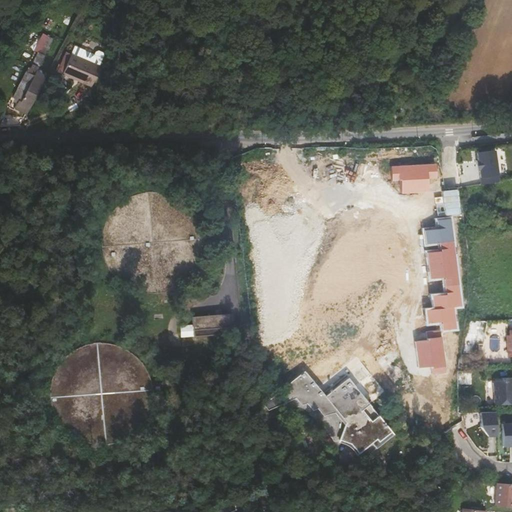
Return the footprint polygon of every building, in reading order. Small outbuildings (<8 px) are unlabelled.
[(134,35),(146,40),(149,33),(137,28),(134,35)] [(76,42),(68,62),(98,73),(106,53),(104,52),(108,42),(106,39),(102,37),(100,38),(98,41),(89,37),(89,38),(79,33),(78,33),(75,39),(77,40),(76,42)] [(65,51),(58,71),(62,72),(70,53),(65,51)] [(41,103),(60,63),(41,55),(26,85),(31,88),(27,97),(41,103)] [(34,119),(38,109),(21,102),(13,118),(34,119)] [(480,176),(497,173),(494,149),(477,151),(478,159),(476,159),(477,168),(479,168),(480,176)] [(438,150),(429,150),(430,161),(439,160),(438,150)] [(437,164),(391,167),(392,182),(403,181),(404,194),(430,192),(429,179),(438,178),(437,164)] [(281,307),(388,228),(392,233),(404,224),(380,193),(331,229),(318,213),(264,253),(280,275),(265,286),(281,307)] [(168,298),(175,295),(184,289),(192,281),(198,272),(202,261),(203,257),(203,252),(214,251),(212,232),(201,233),(197,223),(191,214),(187,210),(182,206),(177,202),(170,199),(163,197),(157,196),(149,196),(144,197),(133,199),(123,204),(115,210),(110,215),(106,222),(101,232),(100,239),(99,248),(99,252),(101,265),(104,270),(110,281),(117,287),(125,293),(135,298),(143,300),(155,301),(168,298)] [(452,217),(438,219),(439,228),(425,231),(427,244),(455,240),(452,217)] [(455,244),(442,245),(442,252),(428,253),(432,279),(446,278),(447,287),(460,285),(455,244)] [(460,287),(448,288),(448,295),(434,296),(435,309),(428,310),(429,324),(443,323),(443,330),(457,329),(455,307),(462,306),(460,287)] [(231,312),(193,316),(194,329),(232,325),(231,312)] [(469,342),(484,342),(491,320),(480,321),(469,342)] [(428,340),(416,341),(419,368),(434,366),(434,368),(445,367),(441,331),(428,333),(428,340)] [(369,404),(368,402),(371,402),(347,377),(338,384),(324,395),(304,369),(284,385),(266,398),(269,402),(284,391),(288,395),(292,392),(298,400),(303,397),(310,406),(313,403),(315,406),(319,411),(334,407),(345,420),(339,436),(344,438),(348,441),(351,443),(355,448),(356,451),(357,455),(389,429),(369,404)] [(511,376),(501,377),(501,379),(492,380),(494,404),(511,403),(511,376)] [(489,435),(497,435),(496,411),(481,412),(482,426),(489,435)] [(504,446),(511,445),(511,422),(503,423),(504,446)] [(511,479),(496,479),(495,501),(511,502),(511,479)] [(235,511),(235,498),(215,498),(214,511),(235,511)]
